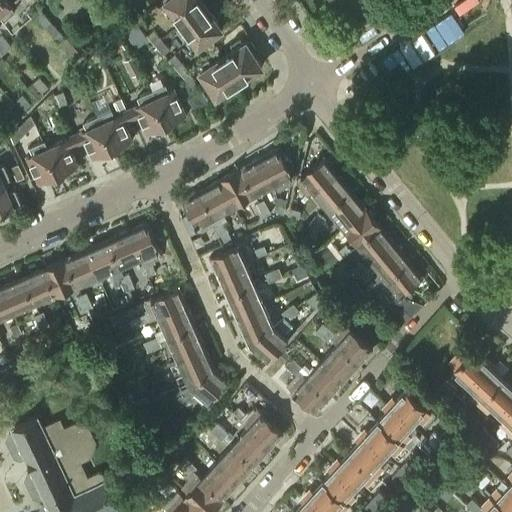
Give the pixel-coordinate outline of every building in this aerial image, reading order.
[(11,4),(7,0),(0,0),(0,13),(4,18),(14,9),(10,5),(11,4)] [(125,0),(120,4),(129,14),(135,8),(127,0),(125,0)] [(164,0),(182,22),(205,5),(201,0),(164,0)] [(205,5),(182,22),(201,47),(212,39),(209,36),(221,26),(205,5)] [(40,22),(46,16),(38,7),(31,13),(40,22)] [(144,18),(135,8),(129,14),(137,24),(144,18)] [(55,25),(46,16),(40,22),(49,31),(55,25)] [(110,19),(100,27),(104,32),(114,25),(110,19)] [(149,39),(135,22),(125,30),(139,47),(149,39)] [(64,35),(55,25),(49,31),(58,41),(64,35)] [(104,32),(100,27),(90,35),(93,39),(104,32)] [(146,34),(155,44),(161,38),(153,29),(146,34)] [(58,41),(66,50),(73,44),(64,35),(58,41)] [(101,46),(106,55),(126,45),(121,35),(101,46)] [(170,48),(161,38),(155,44),(163,54),(170,48)] [(247,39),(223,56),(239,80),(262,65),(253,53),(255,52),(256,48),(251,40),(247,39)] [(81,54),(73,44),(66,50),(75,59),(81,54)] [(133,54),(124,59),(132,74),(141,70),(133,54)] [(176,69),(183,63),(175,54),(168,60),(176,69)] [(216,95),(239,80),(223,56),(200,70),(216,95)] [(184,79),(186,78),(191,73),(183,63),(176,69),(184,78),(184,79)] [(50,88),(50,87),(38,75),(32,81),(33,82),(44,94),(50,88)] [(192,75),(186,78),(184,79),(189,91),(197,87),(192,75)] [(165,85),(152,91),(167,123),(186,114),(174,87),(167,90),(165,85)] [(39,100),(38,99),(28,88),(16,99),(25,109),(31,103),(33,105),(39,100)] [(195,94),(201,105),(208,101),(202,90),(195,94)] [(63,91),(55,95),(60,106),(68,103),(63,91)] [(127,108),(132,118),(139,115),(147,132),(167,123),(152,91),(138,97),(140,102),(127,108)] [(194,109),(201,105),(195,94),(188,99),(194,109)] [(121,98),(113,101),(117,110),(125,107),(121,98)] [(0,116),(0,119),(1,121),(6,127),(19,115),(11,106),(0,116)] [(111,109),(98,116),(113,148),(132,139),(124,122),(132,118),(127,108),(113,115),(111,109)] [(93,157),(113,148),(98,116),(83,122),(86,128),(73,134),(78,144),(85,140),(93,157)] [(33,124),(28,118),(18,127),(24,133),(33,124)] [(73,134),(46,146),(59,173),(78,164),(70,147),(78,144),(73,134)] [(39,182),(59,173),(46,146),(44,141),(31,147),(33,152),(27,155),(39,182)] [(278,190),(292,182),(294,176),(278,146),(258,157),(272,182),(273,182),(278,190)] [(301,176),(298,178),(297,183),(307,195),(313,190),(315,192),(338,173),(324,155),(300,175),(301,176)] [(272,182),(258,157),(239,167),(253,193),(272,182)] [(24,177),(18,163),(10,167),(17,180),(24,177)] [(0,188),(6,186),(3,180),(8,177),(3,165),(0,166),(0,188)] [(253,193),(239,167),(220,178),(234,203),(253,193)] [(352,190),(338,173),(315,192),(329,209),(352,190)] [(234,203),(220,178),(201,188),(215,214),(234,203)] [(8,192),(6,186),(0,188),(0,212),(14,206),(14,204),(19,202),(14,189),(8,192)] [(215,214),(201,188),(182,199),(199,232),(212,225),(217,233),(226,228),(222,222),(218,224),(213,215),(215,214)] [(366,207),(352,190),(329,209),(343,226),(366,207)] [(258,211),(267,206),(264,199),(254,204),(258,211)] [(283,213),(285,206),(276,203),(273,211),(283,213)] [(267,206),(258,211),(261,217),(271,212),(267,206)] [(300,209),(290,207),(289,215),(298,217),(300,209)] [(343,226),(352,238),(357,243),(380,224),(366,207),(343,226)] [(313,219),(321,226),(325,220),(318,213),(313,219)] [(157,216),(125,230),(137,258),(140,257),(155,291),(171,284),(163,267),(156,270),(152,262),(155,261),(153,259),(162,255),(163,258),(173,253),(157,216)] [(316,232),(321,226),(313,219),(308,225),(316,232)] [(362,250),(367,255),(371,260),(394,241),(380,224),(357,243),(362,250)] [(226,228),(217,233),(220,240),(229,235),(226,228)] [(125,230),(104,240),(116,267),(137,258),(125,230)] [(342,256),(357,243),(352,238),(338,250),(342,256)] [(83,249),(96,276),(116,267),(104,240),(83,249)] [(219,278),(247,266),(245,262),(252,259),(244,240),(210,255),(219,278)] [(371,260),(372,262),(382,273),(375,279),(377,281),(379,283),(409,258),(394,241),(371,260)] [(347,262),(362,250),(357,243),(342,256),(347,262)] [(264,245),(254,250),(257,257),(267,253),(264,245)] [(330,247),(317,256),(326,267),(338,258),(330,247)] [(83,249),(63,258),(75,286),(96,276),(83,249)] [(357,274),(372,262),(371,260),(367,255),(360,261),(352,268),(357,274)] [(63,258),(42,268),(54,295),(75,286),(63,258)] [(380,312),(399,329),(423,304),(408,298),(403,293),(423,276),(409,258),(379,283),(388,293),(394,300),(390,303),(389,302),(380,312)] [(308,274),(303,263),(292,267),(297,279),(308,274)] [(219,278),(229,300),(257,288),(247,266),(219,278)] [(271,270),(275,279),(282,276),(278,267),(271,270)] [(21,277),(34,304),(54,295),(42,268),(21,277)] [(268,282),(275,279),(271,270),(264,273),(268,282)] [(119,277),(125,291),(129,289),(134,287),(128,273),(119,277)] [(21,277),(0,286),(13,314),(34,304),(21,277)] [(388,293),(379,283),(377,281),(366,290),(368,293),(366,294),(376,304),(388,293)] [(361,283),(353,289),(361,298),(366,294),(368,293),(366,290),(361,283)] [(160,318),(188,306),(178,285),(144,300),(147,309),(145,310),(147,313),(150,320),(159,316),(160,318)] [(0,286),(0,319),(13,314),(0,286)] [(229,300),(238,322),(266,310),(257,288),(229,300)] [(126,304),(134,300),(129,289),(125,291),(121,292),(126,304)] [(353,305),(361,298),(353,289),(346,294),(353,305)] [(315,308),(322,300),(317,290),(306,299),(315,308)] [(77,296),(80,303),(89,299),(86,292),(77,296)] [(92,306),(89,299),(80,303),(83,310),(92,306)] [(293,303),(287,308),(294,315),(300,311),(293,303)] [(169,338),(196,326),(188,306),(160,318),(164,327),(154,331),(156,336),(159,341),(160,341),(168,337),(169,338)] [(294,315),(287,308),(281,312),(288,320),(294,315)] [(238,322),(248,344),(273,326),(266,310),(238,322)] [(34,315),(37,322),(46,318),(43,311),(34,315)] [(150,320),(147,313),(137,316),(141,324),(150,320)] [(86,316),(71,323),(76,334),(91,327),(86,316)] [(46,318),(37,322),(40,329),(49,325),(46,318)] [(17,322),(10,326),(14,335),(21,332),(17,322)] [(316,330),(322,335),(329,327),(323,322),(316,330)] [(196,326),(169,338),(178,358),(205,346),(196,326)] [(268,361),(288,339),(273,326),(248,344),(268,361)] [(335,332),(329,327),(322,335),(328,340),(335,332)] [(350,327),(335,344),(358,364),(373,347),(350,327)] [(150,339),(155,349),(162,345),(160,341),(159,341),(156,336),(150,339)] [(155,349),(150,339),(143,342),(147,352),(155,349)] [(344,380),(358,364),(335,344),(321,359),(344,380)] [(190,386),(215,367),(205,346),(178,358),(190,386)] [(453,370),(468,384),(487,364),(471,349),(463,359),(457,353),(449,363),(455,368),(453,370)] [(284,365),(291,370),(298,362),(291,357),(284,365)] [(304,367),(301,370),(329,395),(344,380),(321,359),(310,372),(304,367)] [(298,362),(291,370),(297,375),(301,370),(304,367),(298,362)] [(502,378),(487,364),(468,384),(474,390),(469,395),(479,403),(502,378)] [(215,367),(190,386),(209,403),(229,381),(215,367)] [(315,412),(329,395),(301,370),(297,375),(286,386),(315,412)] [(511,386),(502,378),(479,403),(487,411),(492,406),(499,412),(511,397),(511,386)] [(436,389),(451,403),(457,396),(443,382),(436,389)] [(172,388),(176,397),(183,394),(179,385),(172,388)] [(176,397),(172,388),(165,391),(169,400),(176,397)] [(391,405),(411,423),(417,417),(422,422),(431,412),(405,389),(391,405)] [(129,392),(120,397),(127,412),(136,407),(129,392)] [(465,403),(457,396),(451,403),(459,410),(465,403)] [(511,427),(511,397),(499,412),(505,418),(500,423),(509,431),(511,427)] [(238,416),(235,418),(268,448),(284,431),(255,405),(249,412),(247,410),(246,412),(239,405),(233,411),(238,416)] [(406,429),(411,423),(391,405),(377,420),(403,443),(411,434),(406,429)] [(210,430),(215,435),(222,427),(217,422),(221,418),(212,410),(205,418),(213,426),(210,430)] [(111,511),(113,506),(116,505),(101,472),(99,472),(87,477),(79,460),(90,454),(95,441),(88,427),(74,422),(63,427),(59,419),(43,427),(38,417),(13,429),(14,431),(9,434),(7,439),(15,456),(20,458),(25,456),(33,471),(27,473),(26,479),(34,496),(39,498),(44,495),(47,502),(42,505),(40,510),(40,511),(111,511)] [(232,443),(230,445),(253,465),(268,448),(235,418),(225,430),(228,432),(224,436),(232,443)] [(403,443),(377,420),(363,435),(384,453),(389,448),(395,453),(403,443)] [(484,441),(491,434),(483,426),(477,434),(484,441)] [(225,430),(222,427),(215,435),(221,440),(224,436),(228,432),(225,430)] [(441,435),(440,435),(434,429),(426,437),(433,444),(441,435)] [(491,434),(484,441),(492,448),(499,441),(491,434)] [(384,453),(363,435),(350,450),(376,474),(384,465),(378,460),(384,453)] [(426,452),(433,444),(426,437),(419,445),(426,452)] [(253,465),(230,445),(215,462),(238,482),(253,465)] [(481,447),(474,455),(481,461),(488,453),(481,447)] [(350,450),(336,466),(356,484),(362,478),(367,483),(376,474),(350,450)] [(481,461),(474,455),(467,462),(474,469),(481,461)] [(179,464),(184,469),(191,461),(186,456),(179,464)] [(406,460),(398,468),(406,474),(413,466),(406,460)] [(197,466),(191,461),(184,469),(189,474),(190,474),(194,470),(197,466)] [(202,476),(200,479),(222,499),(238,482),(215,462),(202,476)] [(472,468),(467,462),(460,470),(466,475),(472,468)] [(322,481),(348,504),(356,495),(351,490),(356,484),(336,466),(322,481)] [(399,482),(406,474),(398,468),(391,476),(399,482)] [(202,511),(210,511),(222,499),(200,479),(202,476),(194,470),(190,474),(189,474),(187,476),(189,478),(181,486),(188,492),(184,496),(202,511)] [(511,470),(508,475),(502,481),(511,490),(511,470)] [(460,484),(453,477),(446,485),(453,492),(460,484)] [(341,511),(348,504),(322,481),(308,496),(326,511),(331,511),(334,508),(338,511),(341,511)] [(506,511),(511,511),(511,490),(502,481),(489,497),(506,511)] [(453,492),(446,485),(439,493),(446,500),(453,492)] [(148,487),(144,490),(150,495),(149,497),(155,502),(162,495),(156,489),(154,492),(148,487)] [(155,511),(168,511),(162,506),(160,507),(155,502),(149,497),(150,495),(144,490),(144,491),(145,492),(140,498),(155,511)] [(160,507),(162,506),(168,511),(202,511),(184,496),(178,490),(170,499),(168,497),(167,499),(162,495),(155,502),(160,507)] [(371,498),(379,504),(386,496),(379,490),(371,498)] [(326,511),(308,496),(295,511),(326,511)] [(506,511),(489,497),(481,504),(472,496),(466,504),(475,511),(506,511)] [(371,511),(379,504),(371,498),(364,506),(370,511),(371,511)]
